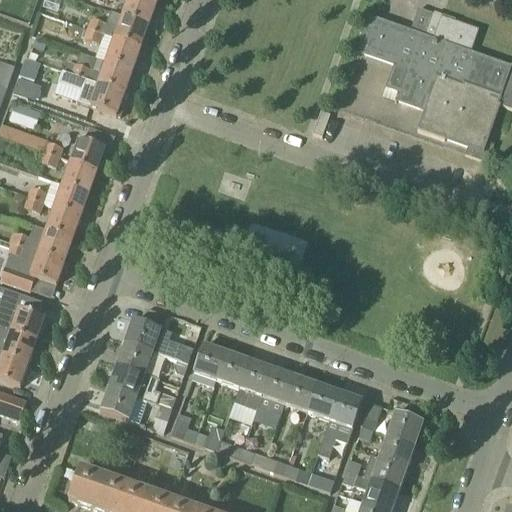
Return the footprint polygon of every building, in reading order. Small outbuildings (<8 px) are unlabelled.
[(157,6),(139,0),(128,0),(122,19),(149,29),(157,6)] [(467,151),(465,157),(465,158),(487,166),(494,148),(487,145),(500,109),(511,113),(511,69),(471,55),(479,33),(441,19),(440,22),(433,19),(433,17),(418,11),(410,34),(369,19),(356,56),(393,69),(385,92),(398,96),(395,104),(423,115),(417,133),(467,151)] [(140,51),(149,29),(122,19),(110,15),(106,27),(90,21),(86,32),(105,39),(114,42),(140,51)] [(105,39),(86,32),(82,42),(101,49),(105,39)] [(114,42),(106,64),(133,73),(140,51),(114,42)] [(124,96),(133,73),(106,64),(95,60),(94,62),(79,57),(75,67),(91,73),(87,83),(98,87),(124,96)] [(25,61),(19,80),(35,85),(41,67),(27,62),(25,61)] [(14,70),(0,65),(0,90),(6,93),(14,70)] [(74,67),(71,77),(87,83),(91,73),(75,67),(74,67)] [(116,120),(124,96),(98,87),(87,83),(71,77),(59,74),(55,86),(78,94),(74,105),(89,110),(116,120)] [(40,116),(15,107),(9,124),(34,133),(40,116)] [(322,141),(330,118),(320,115),(312,137),(322,141)] [(78,142),(69,166),(96,176),(105,152),(78,142)] [(42,157),(59,163),(63,152),(46,146),(42,157)] [(42,157),(39,166),(56,172),(59,163),(42,157)] [(96,176),(69,166),(61,189),(88,198),(96,176)] [(53,211),(80,221),(88,198),(61,189),(53,211)] [(44,207),(48,197),(30,190),(27,200),(44,207)] [(40,217),(44,207),(27,200),(23,211),(40,217)] [(72,243),(80,221),(53,211),(45,233),(72,243)] [(72,243),(45,233),(33,229),(28,242),(14,237),(10,246),(64,266),(72,243)] [(56,289),(64,266),(10,246),(7,255),(34,265),(29,278),(5,269),(0,283),(0,285),(29,296),(33,286),(35,281),(56,289)] [(0,332),(36,345),(44,322),(34,318),(38,304),(10,294),(1,320),(0,319),(0,332)] [(124,347),(165,362),(176,365),(187,369),(192,353),(168,344),(171,337),(161,333),(132,323),(124,347)] [(0,358),(1,358),(28,368),(36,345),(0,332),(0,358)] [(124,347),(116,369),(157,384),(165,362),(124,347)] [(227,356),(203,348),(193,378),(216,386),(227,356)] [(216,386),(238,394),(249,364),(227,356),(216,386)] [(0,383),(20,391),(28,368),(1,358),(0,358),(0,383)] [(249,364),(238,394),(234,407),(256,415),(257,413),(272,372),(249,364)] [(176,365),(172,376),(183,380),(187,369),(176,365)] [(116,369),(108,392),(147,405),(147,406),(160,410),(164,399),(154,395),(158,384),(157,384),(116,369)] [(280,421),(284,410),(294,380),(272,372),(257,413),(280,421)] [(294,380),(284,410),(306,418),(317,388),(294,380)] [(329,426),(340,396),(317,388),(306,418),(329,426)] [(147,405),(108,392),(100,415),(139,429),(147,406),(147,405)] [(0,421),(8,425),(16,402),(0,396),(0,447),(3,439),(0,437),(0,421)] [(340,396),(329,426),(317,459),(328,463),(335,444),(347,448),(363,404),(340,396)] [(159,410),(171,414),(175,403),(164,399),(160,410),(159,410)] [(373,434),(375,430),(382,411),(370,407),(362,430),(373,434)] [(171,414),(159,410),(155,422),(167,426),(171,414)] [(394,416),(386,439),(415,449),(423,426),(394,416)] [(171,440),(194,448),(198,437),(188,433),(192,422),(178,418),(171,440)] [(208,440),(198,437),(194,448),(216,456),(221,445),(224,434),(211,430),(208,440)] [(362,430),(358,442),(369,446),(373,434),(362,430)] [(386,439),(378,462),(407,472),(415,449),(386,439)] [(232,449),(227,460),(239,464),(243,453),(232,449)] [(250,468),(261,472),(265,461),(254,457),(250,468)] [(363,482),(399,495),(407,472),(378,462),(371,459),(363,482)] [(277,465),(265,461),(261,472),(273,476),(277,465)] [(350,464),(346,476),(357,480),(361,468),(350,464)] [(288,469),(284,480),(295,484),(299,473),(288,469)] [(68,505),(87,511),(117,511),(126,489),(80,472),(68,505)] [(342,487),(353,491),(366,495),(362,507),(376,511),(393,511),(399,495),(363,482),(357,480),(346,476),(342,487)] [(334,485),(333,485),(322,481),(318,492),(330,497),(334,485)] [(117,511),(169,511),(172,505),(126,489),(117,511)]
